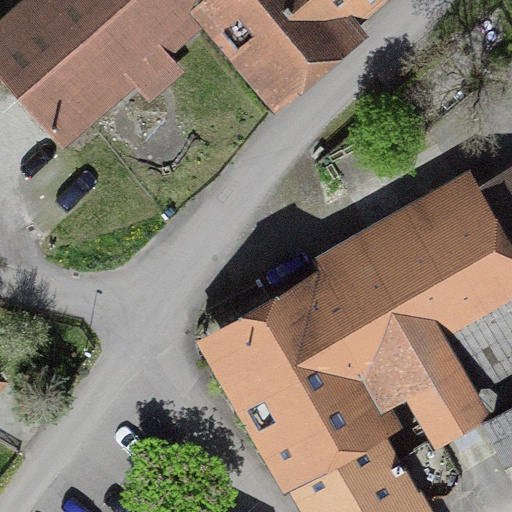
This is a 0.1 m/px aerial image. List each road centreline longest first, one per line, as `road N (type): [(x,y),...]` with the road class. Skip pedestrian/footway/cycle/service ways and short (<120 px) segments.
road 1 (residential): [(150,315),(419,0)]
road 2 (residential): [(11,511),(150,315)]
road 3 (residential): [(150,315),(0,277)]
